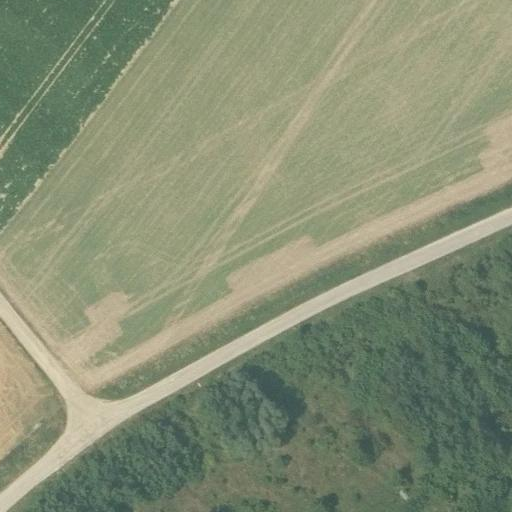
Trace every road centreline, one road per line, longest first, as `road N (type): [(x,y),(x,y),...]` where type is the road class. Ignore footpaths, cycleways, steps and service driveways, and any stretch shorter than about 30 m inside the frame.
road 1 (track): [(102,456),(511,236)]
road 2 (track): [(102,456),(0,329)]
